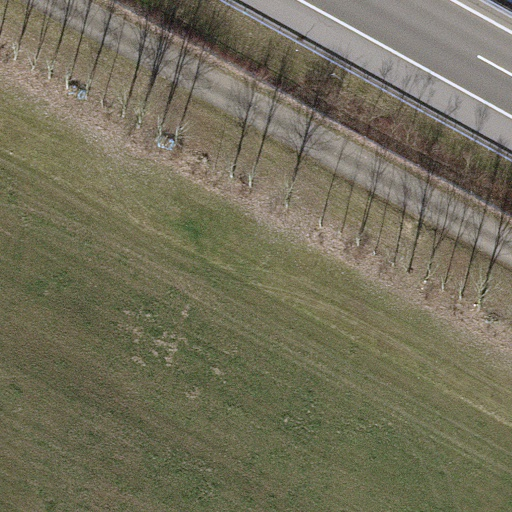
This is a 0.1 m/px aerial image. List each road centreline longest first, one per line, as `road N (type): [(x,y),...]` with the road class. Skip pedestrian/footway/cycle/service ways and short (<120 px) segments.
road 1 (track): [(48,0),(511,256)]
road 2 (motorway): [(377,0),(511,73)]
